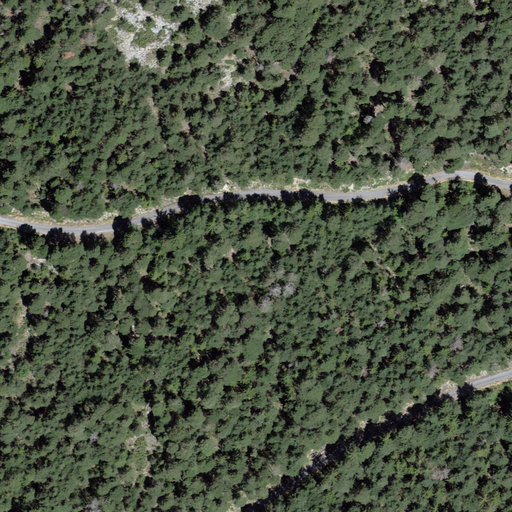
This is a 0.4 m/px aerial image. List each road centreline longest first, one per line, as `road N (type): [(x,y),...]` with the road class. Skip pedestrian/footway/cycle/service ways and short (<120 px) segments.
road 1 (track): [(511,184),(441,177),(355,197),(228,197),(100,231),(0,221)]
road 2 (track): [(251,511),(368,435),(511,378)]
